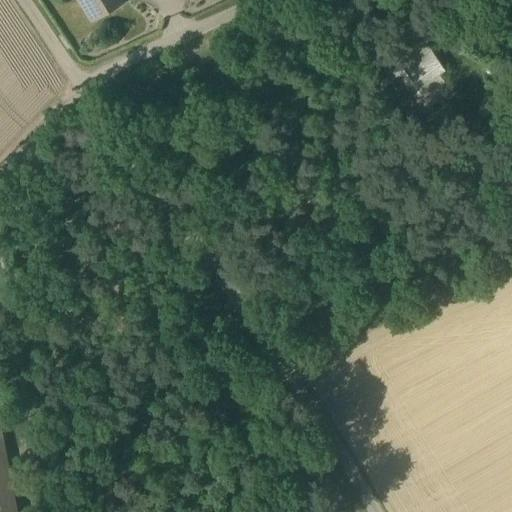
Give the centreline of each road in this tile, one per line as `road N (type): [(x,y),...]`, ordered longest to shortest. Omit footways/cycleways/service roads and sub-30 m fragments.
road 1 (unclassified): [(83,86),(301,377),(379,511)]
road 2 (unclassified): [(83,86),(267,0)]
